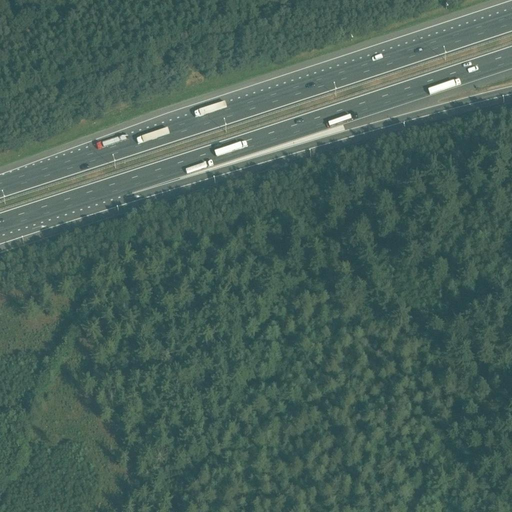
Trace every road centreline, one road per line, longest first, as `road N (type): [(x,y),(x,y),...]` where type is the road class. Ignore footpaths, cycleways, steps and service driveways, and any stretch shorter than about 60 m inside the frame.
road 1 (motorway): [(511,19),(0,187)]
road 2 (motorway): [(122,185),(511,58)]
road 3 (motorway): [(122,185),(511,91)]
road 4 (motorway): [(0,224),(122,185)]
